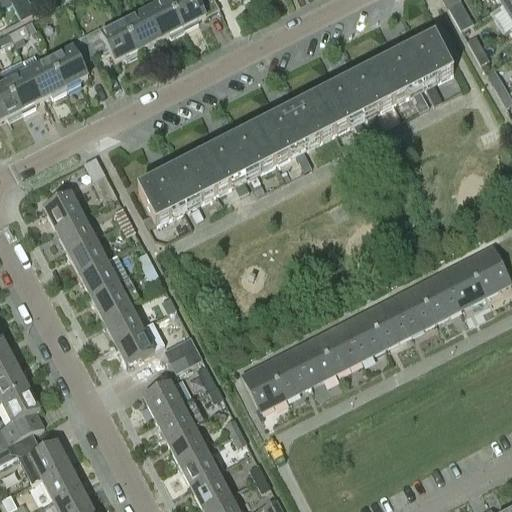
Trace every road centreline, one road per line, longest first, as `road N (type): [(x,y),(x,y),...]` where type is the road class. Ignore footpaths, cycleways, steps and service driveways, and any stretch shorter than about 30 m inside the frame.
road 1 (residential): [(0,186),(359,0)]
road 2 (residential): [(149,511),(0,229)]
